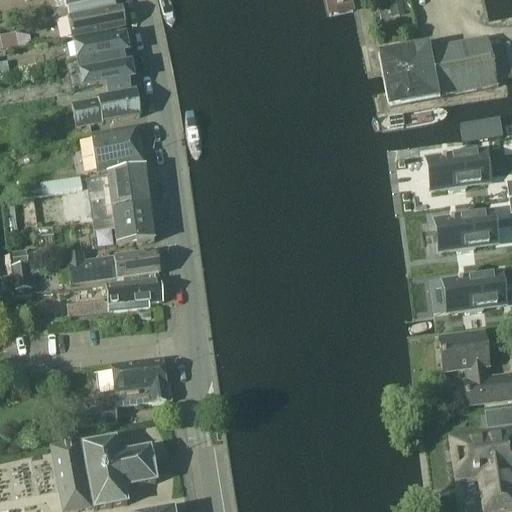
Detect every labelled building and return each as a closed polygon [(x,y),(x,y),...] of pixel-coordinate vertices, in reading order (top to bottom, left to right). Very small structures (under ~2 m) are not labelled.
[(55,17),(51,18),(52,23),(57,22),(116,10),(114,0),(54,0),(57,10),(53,11),(55,17)] [(324,0),(329,19),(355,13),(351,0),(324,0)] [(402,3),(388,6),(391,20),(404,17),(402,3)] [(116,10),(57,22),(60,34),(72,38),(73,42),(75,41),(120,33),(125,32),(120,9),(116,10)] [(0,33),(0,51),(10,49),(30,46),(28,38),(15,34),(7,36),(1,37),(0,33)] [(120,33),(75,41),(79,63),(80,65),(125,56),(128,55),(125,39),(121,40),(120,33)] [(487,38),(382,58),(392,108),(497,89),(496,83),(488,43),(487,38)] [(496,83),(511,80),(511,66),(507,40),(488,43),(496,83)] [(79,63),(69,64),(72,79),(75,94),(108,88),(111,99),(132,95),(130,84),(134,83),(131,67),(127,68),(125,56),(80,65),(79,63)] [(10,61),(0,62),(0,72),(0,74),(12,72),(10,61)] [(111,99),(72,107),(76,132),(108,125),(135,120),(136,120),(140,119),(136,95),(132,95),(111,99)] [(499,121),(460,128),(462,144),(463,147),(502,140),(502,138),(499,121)] [(137,130),(95,138),(90,139),(97,175),(144,167),(137,130)] [(441,160),(427,162),(431,194),(448,191),(449,195),(465,193),(465,189),(487,186),(483,154),(445,159),(445,156),(441,157),(441,160)] [(145,172),(87,183),(89,201),(64,204),(66,228),(92,225),(112,222),(112,216),(120,215),(119,213),(149,209),(145,172)] [(80,180),(41,186),(42,197),(82,191),(80,180)] [(115,248),(154,244),(149,209),(119,213),(120,215),(112,216),(112,222),(92,225),(93,235),(111,232),(115,248)] [(449,221),(435,223),(440,255),(456,252),(457,256),(473,254),(473,250),(495,247),(491,215),(453,220),(453,217),(449,218),(449,221)] [(155,255),(113,261),(117,283),(158,277),(155,255)] [(84,266),(83,257),(74,258),(66,259),(70,290),(96,286),(93,264),(84,266)] [(113,261),(93,264),(96,286),(117,283),(113,261)] [(32,266),(14,268),(12,268),(15,293),(35,291),(32,266)] [(458,282),(444,284),(448,316),(465,313),(465,317),(482,315),(481,311),(503,308),(499,276),(462,282),(461,279),(457,279),(458,282)] [(0,279),(0,281),(3,297),(15,295),(12,277),(0,279)] [(108,305),(68,310),(69,320),(109,315),(149,311),(148,307),(161,306),(162,306),(162,305),(160,285),(120,288),(106,290),(108,305)] [(467,408),(511,401),(511,380),(487,383),(485,369),(488,369),(484,338),(440,344),(444,375),(467,372),(469,386),(464,387),(467,408)] [(73,431),(116,425),(114,411),(152,406),(152,407),(170,405),(168,388),(165,389),(161,363),(111,369),(114,395),(95,398),(97,413),(72,416),(73,431)] [(511,491),(509,471),(511,470),(511,433),(453,442),(458,478),(481,475),(486,511),(493,511),(511,509),(511,491)] [(62,511),(80,511),(94,510),(94,511),(128,506),(125,491),(156,485),(150,453),(119,458),(116,441),(84,448),(83,444),(52,450),(62,511)]
